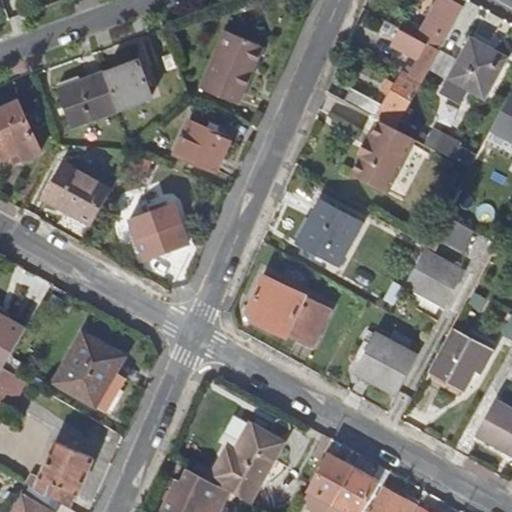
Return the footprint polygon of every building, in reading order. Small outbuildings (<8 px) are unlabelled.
[(440,50),(466,0),(438,0),(425,26),(406,16),(400,28),(440,50)] [(352,89),(345,103),(371,117),(379,122),(396,130),(440,50),(400,28),(392,43),(418,57),(409,75),(403,72),(396,85),(391,82),(386,91),(391,94),(384,107),(352,89)] [(256,67),(265,48),(225,32),(201,91),(240,106),(246,92),(244,90),(254,66),(256,67)] [(506,66),(470,46),(443,94),(461,104),(466,96),(484,106),(506,66)] [(139,61),(105,74),(119,111),(120,114),(153,102),(139,61)] [(71,129),(119,111),(105,74),(56,92),(71,129)] [(511,94),(492,129),(511,140),(511,94)] [(0,157),(19,150),(23,159),(40,150),(18,100),(0,107),(0,157)] [(379,122),(371,117),(362,133),(367,136),(371,138),(379,122)] [(233,137),(193,119),(178,155),(219,172),(233,137)] [(396,130),(379,122),(371,138),(363,152),(351,175),(385,193),(414,140),(396,130)] [(434,127),(426,142),(470,164),(478,149),(434,127)] [(363,152),(371,138),(367,136),(360,150),(363,152)] [(46,199),(92,225),(109,193),(64,167),(46,199)] [(363,226),(321,201),(296,240),(339,266),(363,226)] [(163,215),(146,220),(150,232),(136,237),(143,258),(189,242),(183,222),(167,226),(163,215)] [(464,252),(476,232),(444,215),(433,235),(464,252)] [(468,273),(425,249),(404,284),(447,308),(468,273)] [(266,274),(253,302),(246,315),(249,322),(309,355),(334,312),(266,274)] [(0,374),(4,368),(25,330),(0,315),(0,312),(1,311),(0,309),(0,374)] [(496,354),(456,331),(432,373),(466,391),(476,375),(482,378),(496,354)] [(417,360),(376,336),(356,371),(397,395),(417,360)] [(132,361),(94,339),(66,388),(104,410),(132,361)] [(0,383),(8,388),(15,375),(4,368),(0,374),(0,383)] [(477,432),(511,451),(511,407),(497,398),(477,432)] [(284,443),(252,425),(235,456),(226,451),(209,481),(226,490),(251,504),(284,443)] [(58,442),(55,448),(90,468),(94,458),(58,442)] [(77,495),(90,468),(55,448),(42,477),(36,474),(30,486),(69,508),(75,494),(77,495)] [(309,509),(313,511),(329,511),(354,470),(330,456),(310,492),(316,496),(309,509)] [(209,481),(188,470),(181,482),(180,481),(162,511),(214,511),(226,490),(209,481)] [(361,511),(378,484),(354,470),(329,511),(361,511)] [(367,511),(414,511),(417,508),(380,488),(367,511)] [(15,511),(49,511),(24,498),(15,511)]
